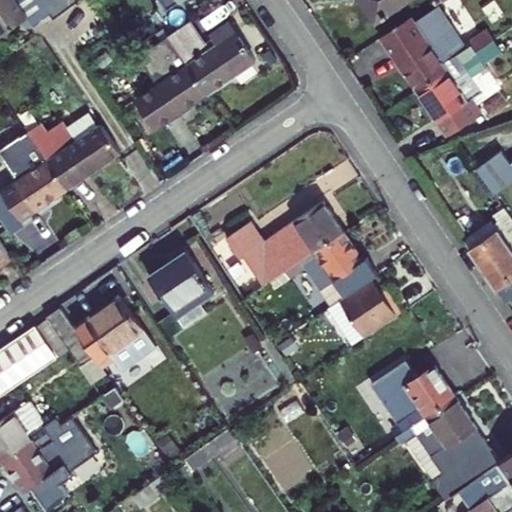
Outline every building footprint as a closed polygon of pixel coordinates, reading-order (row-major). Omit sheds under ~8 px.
[(50,15),(40,0),(0,0),(0,39),(9,41),(11,29),(20,23),(23,27),(31,27),(50,15)] [(159,0),(167,11),(184,0),(159,0)] [(366,0),(363,2),(376,22),(408,0),(366,0)] [(105,30),(84,1),(60,18),(81,47),(105,30)] [(491,5),(483,9),(491,25),(500,19),(491,5)] [(457,55),(458,54),(465,50),(437,10),(415,25),(386,44),(418,92),(446,73),(451,79),(465,69),(457,55)] [(409,17),(381,36),(386,44),(415,25),(409,17)] [(210,36),(211,39),(216,46),(210,50),(205,43),(190,21),(162,41),(169,51),(171,54),(184,45),(194,60),(187,65),(207,94),(255,61),(228,23),(210,36)] [(471,46),(476,53),(493,42),(487,33),(471,44),(471,46)] [(216,46),(211,39),(205,43),(210,50),(216,46)] [(184,45),(171,54),(169,51),(162,41),(138,58),(157,86),(136,100),(156,129),(207,94),(187,65),(194,60),(184,45)] [(504,60),(493,42),(476,53),(486,69),(490,69),(504,60)] [(446,73),(418,92),(448,137),(482,114),(473,99),(481,93),(472,78),(486,69),(476,53),(471,46),(465,50),(458,54),(457,55),(465,69),(451,79),(446,73)] [(42,123),(21,137),(32,150),(44,142),(55,156),(49,161),(67,189),(116,156),(120,153),(101,125),(98,127),(89,113),(67,129),(63,123),(49,132),(42,123)] [(32,150),(21,137),(0,150),(0,154),(18,181),(2,192),(2,193),(21,220),(67,189),(49,161),(55,156),(44,142),(32,150)] [(476,170),(494,195),(511,182),(511,167),(510,164),(500,151),(476,170)] [(21,220),(2,193),(0,194),(0,215),(12,234),(25,225),(21,220)] [(245,256),(265,285),(285,270),(290,276),(302,267),(295,255),(310,245),(314,250),(342,231),(323,202),(267,241),(253,221),(227,238),(242,259),(245,256)] [(498,229),(470,249),(507,303),(511,299),(511,219),(504,208),(493,215),(495,218),(497,221),(494,223),(498,229)] [(495,218),(464,239),(470,249),(498,229),(494,223),(497,221),(495,218)] [(363,261),(342,231),(314,250),(310,245),(295,255),(302,267),(319,292),(334,281),(345,298),(371,280),(378,276),(367,259),(363,261)] [(0,264),(10,258),(0,243),(0,264)] [(171,262),(150,276),(187,329),(209,315),(205,310),(219,300),(182,245),(167,255),(171,262)] [(345,298),(334,305),(359,342),(403,312),(394,299),(387,303),(381,294),(371,280),(345,298)] [(388,290),(381,294),(387,303),(394,299),(388,290)] [(75,328),(95,358),(103,368),(114,361),(121,370),(155,346),(120,295),(75,328)] [(359,342),(334,305),(321,314),(347,351),(359,342)] [(53,353),(57,358),(58,361),(71,352),(82,367),(95,358),(75,328),(60,308),(47,317),(49,319),(66,344),(53,353)] [(36,328),(53,353),(66,344),(49,319),(36,328)] [(0,350),(0,396),(57,358),(53,353),(36,328),(35,326),(0,350)] [(428,416),(456,397),(435,366),(418,377),(406,360),(373,382),(400,423),(394,427),(399,436),(404,441),(407,439),(418,432),(410,420),(423,410),(428,416)] [(83,410),(89,417),(121,395),(116,387),(87,407),(83,410)] [(438,477),(451,496),(471,482),(500,461),(456,397),(428,416),(423,410),(410,420),(418,432),(407,439),(426,466),(436,459),(445,472),(438,477)] [(0,422),(0,452),(7,462),(34,443),(39,450),(54,440),(45,426),(39,429),(23,407),(0,422)] [(83,410),(63,423),(71,435),(91,422),(89,417),(83,410)] [(34,443),(7,462),(26,490),(44,478),(60,501),(84,485),(68,462),(83,452),(71,435),(63,423),(59,416),(45,426),(54,440),(39,450),(34,443)] [(205,446),(212,456),(236,440),(230,430),(205,446)] [(185,435),(174,442),(178,449),(189,441),(185,435)] [(187,459),(195,470),(213,458),(212,456),(205,446),(187,459)] [(487,497),(511,478),(511,452),(500,461),(471,482),(482,496),(483,494),(486,493),(487,494),(487,497)] [(436,459),(426,466),(434,479),(438,477),(445,472),(436,459)] [(169,471),(150,484),(159,497),(177,483),(169,471)] [(511,478),(487,497),(484,499),(466,511),(507,511),(511,509),(511,478)] [(150,484),(133,497),(142,508),(159,497),(150,484)]
